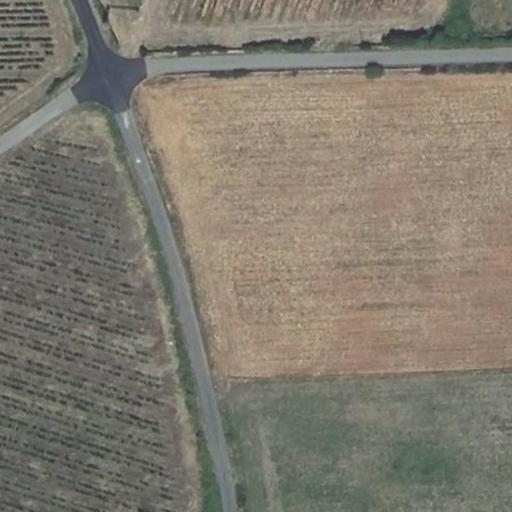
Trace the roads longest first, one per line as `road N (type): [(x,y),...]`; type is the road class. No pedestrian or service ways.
road 1 (unclassified): [(232,511),(158,211),(112,72)]
road 2 (unclassified): [(511,58),(112,72)]
road 3 (unclassified): [(112,72),(0,146)]
